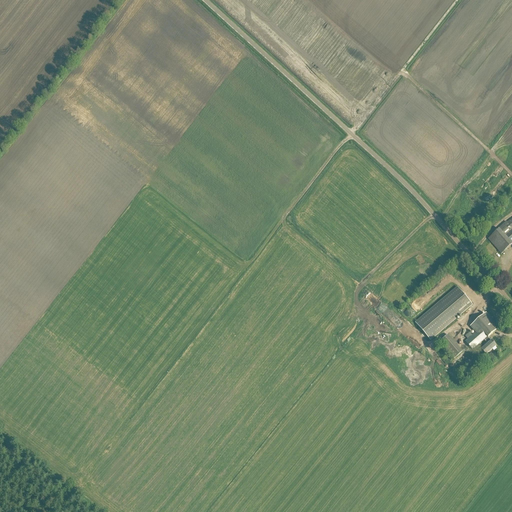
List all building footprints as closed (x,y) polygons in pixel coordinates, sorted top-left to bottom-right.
[(511,220),(508,224),(507,222),(499,229),(500,230),(488,239),(501,254),(511,245),(511,220)] [(416,323),(431,341),(472,305),(457,288),(416,323)] [(424,296),(406,311),(410,316),(428,301),(424,296)] [(465,342),(473,351),(485,341),(488,344),(481,350),(486,355),(496,346),(492,341),(491,342),(488,338),(499,328),(486,313),(470,327),(476,333),(465,342)] [(461,352),(447,334),(439,340),(453,358),(461,352)]
